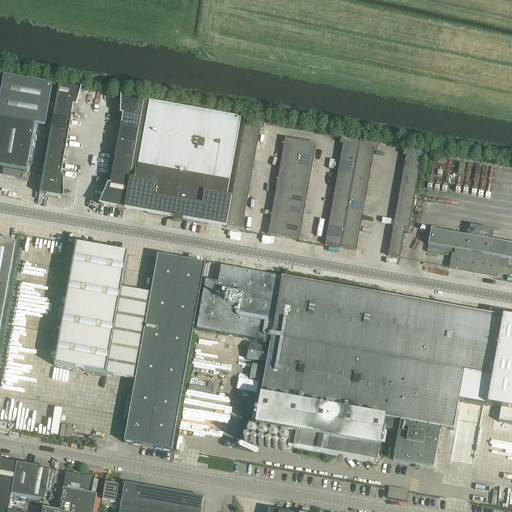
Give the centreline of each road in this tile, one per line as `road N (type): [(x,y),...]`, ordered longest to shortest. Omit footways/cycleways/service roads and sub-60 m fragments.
road 1 (unclassified): [(511,300),(74,224)]
road 2 (unclassified): [(394,511),(0,441)]
road 3 (unknown): [(511,495),(229,453)]
road 4 (unknown): [(511,217),(478,204),(418,209),(401,278)]
road 5 (unknown): [(229,453),(189,439),(190,416),(195,405),(227,406),(233,441)]
road 6 (unknown): [(106,460),(104,416),(34,381)]
